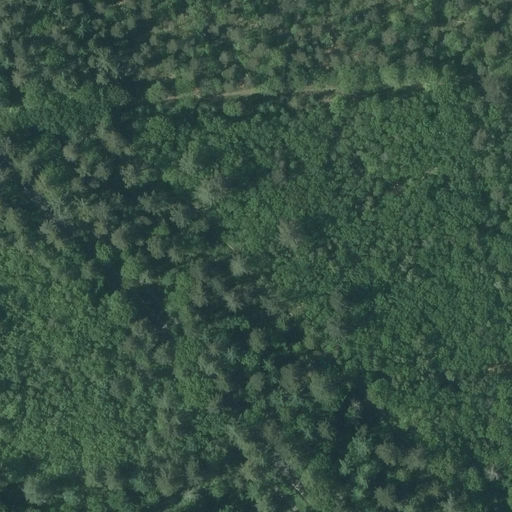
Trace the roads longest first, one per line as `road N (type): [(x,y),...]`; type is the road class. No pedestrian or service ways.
road 1 (track): [(478,511),(111,96),(50,100),(0,28)]
road 2 (secondary): [(323,511),(0,158)]
road 3 (track): [(511,66),(111,96)]
